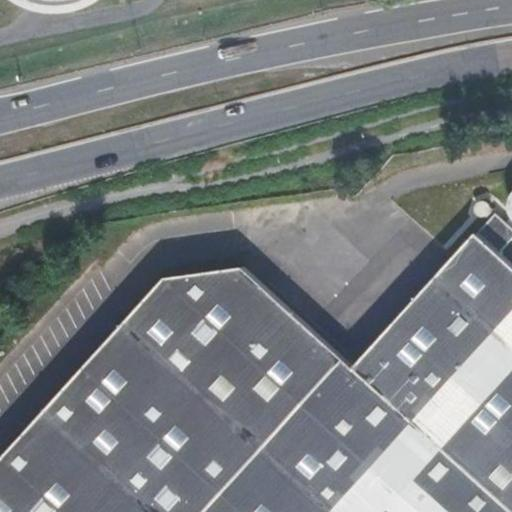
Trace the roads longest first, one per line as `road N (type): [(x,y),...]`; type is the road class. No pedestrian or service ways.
road 1 (primary): [(0,179),(511,58)]
road 2 (primary): [(511,7),(188,68),(0,119)]
road 3 (unknown): [(0,448),(132,300),(165,270),(195,259),(278,255),(357,322)]
